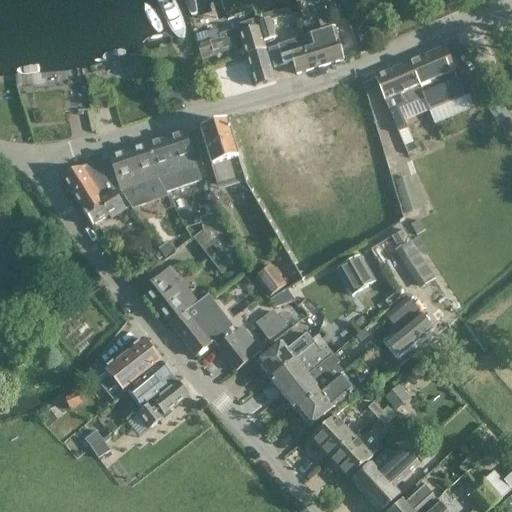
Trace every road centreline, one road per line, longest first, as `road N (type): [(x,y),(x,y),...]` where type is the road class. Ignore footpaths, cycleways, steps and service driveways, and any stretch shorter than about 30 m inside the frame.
road 1 (residential): [(33,163),(347,69),(509,0)]
road 2 (residential): [(314,511),(134,307),(33,163)]
